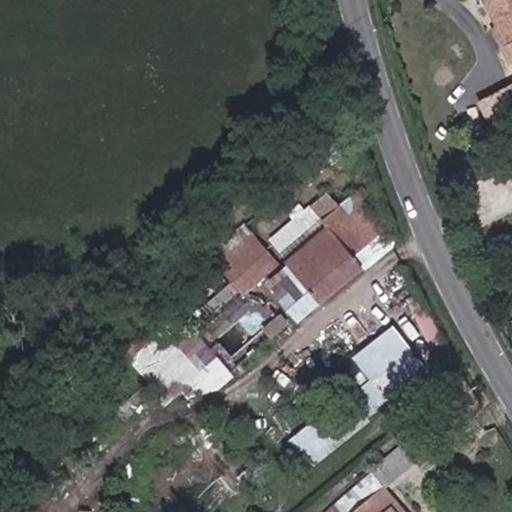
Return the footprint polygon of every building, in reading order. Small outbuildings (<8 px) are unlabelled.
[(511,0),(487,0),(487,1),(485,2),(499,29),(511,55),(511,0)] [(511,63),(511,55),(499,29),(494,31),(511,64),(511,63)] [(490,128),(511,117),(511,90),(479,107),(490,128)] [(363,268),(355,258),(387,230),(366,204),(351,217),(342,206),(324,221),(311,209),(284,235),(281,253),(322,302),(363,268)] [(365,271),(392,247),(393,238),(387,230),(355,258),(363,268),(365,271)] [(276,264),(252,236),(219,264),(234,282),(199,309),(206,318),(276,264)] [(432,373),(394,325),(354,356),(370,377),(292,438),(314,466),(432,373)] [(135,360),(154,344),(143,331),(124,347),(135,360)] [(408,511),(377,473),(329,511),(408,511)]
